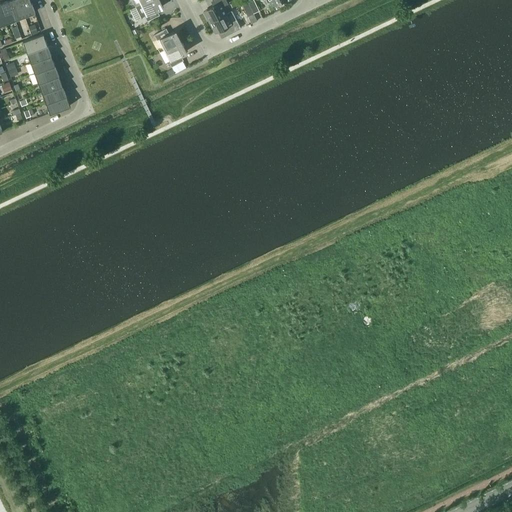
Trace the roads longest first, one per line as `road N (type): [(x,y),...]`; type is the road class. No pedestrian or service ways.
road 1 (track): [(0,393),(511,147)]
road 2 (residential): [(46,0),(83,96),(81,112),(0,153)]
road 3 (residential): [(313,2),(215,49),(201,40),(181,0)]
